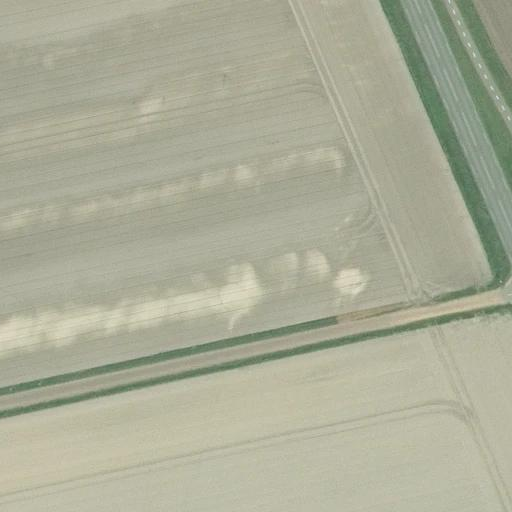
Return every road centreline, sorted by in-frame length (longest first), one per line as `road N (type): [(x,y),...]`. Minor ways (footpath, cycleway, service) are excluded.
road 1 (unclassified): [(0,404),(511,295)]
road 2 (secondary): [(511,236),(413,0)]
